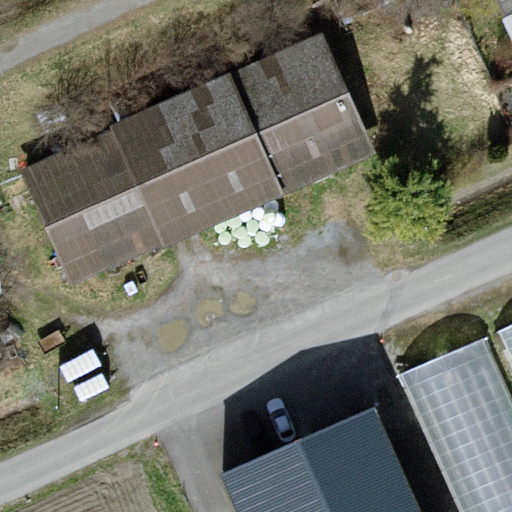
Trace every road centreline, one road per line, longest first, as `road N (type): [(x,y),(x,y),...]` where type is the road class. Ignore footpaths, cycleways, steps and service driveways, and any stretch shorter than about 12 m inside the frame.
road 1 (unclassified): [(511,255),(0,490)]
road 2 (track): [(0,76),(167,0)]
